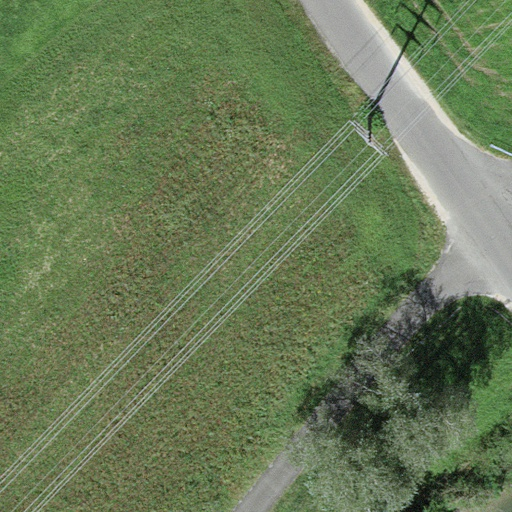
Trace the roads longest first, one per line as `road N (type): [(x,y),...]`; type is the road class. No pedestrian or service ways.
road 1 (residential): [(244,511),(411,294),(476,228)]
road 2 (unclassified): [(322,0),(476,228)]
